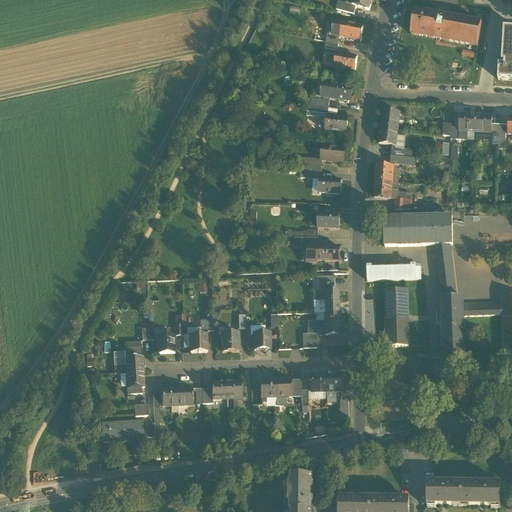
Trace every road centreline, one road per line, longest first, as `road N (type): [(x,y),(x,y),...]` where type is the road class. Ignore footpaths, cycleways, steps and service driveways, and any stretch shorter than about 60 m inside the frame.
road 1 (track): [(0,412),(39,368),(135,205),(211,54),(226,0)]
road 2 (secondary): [(0,509),(360,445)]
road 3 (residential): [(358,360),(358,212),(371,94)]
road 4 (track): [(211,54),(0,98)]
road 5 (residential): [(358,360),(158,367)]
road 6 (secondary): [(360,445),(511,421)]
road 7 (residential): [(371,94),(511,99)]
